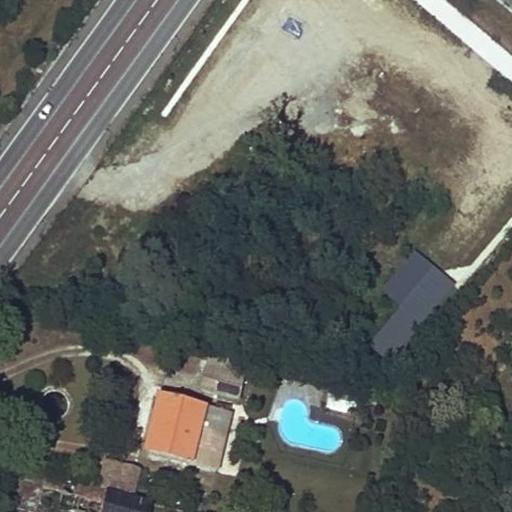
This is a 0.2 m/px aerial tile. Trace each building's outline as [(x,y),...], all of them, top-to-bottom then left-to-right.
[(511,0),(497,0),(511,13),(511,0)] [(499,247),(479,228),(445,264),(465,283),(499,247)] [(244,369),(206,359),(198,392),(236,401),(244,369)] [(329,385),(323,411),(355,419),(360,402),(386,409),(388,400),(329,385)] [(228,414),(159,397),(145,456),(214,473),(228,414)] [(147,511),(149,505),(0,463),(0,474),(21,481),(13,509),(27,511),(147,511)] [(138,470),(122,466),(116,493),(132,498),(138,470)]
